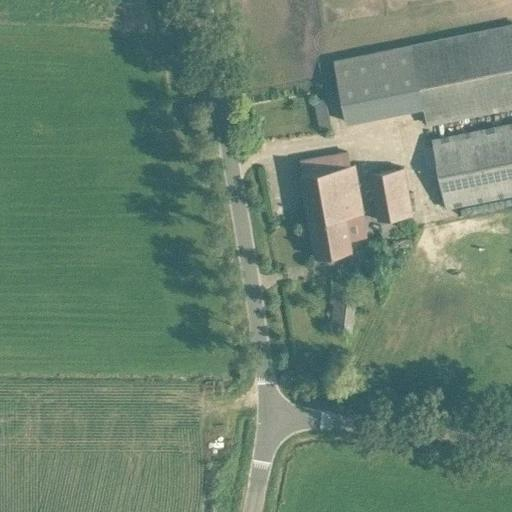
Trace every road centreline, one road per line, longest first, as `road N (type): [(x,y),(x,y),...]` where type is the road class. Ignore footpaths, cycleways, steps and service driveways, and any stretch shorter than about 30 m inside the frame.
road 1 (unclassified): [(266,414),(200,0)]
road 2 (unclassified): [(266,414),(511,441)]
